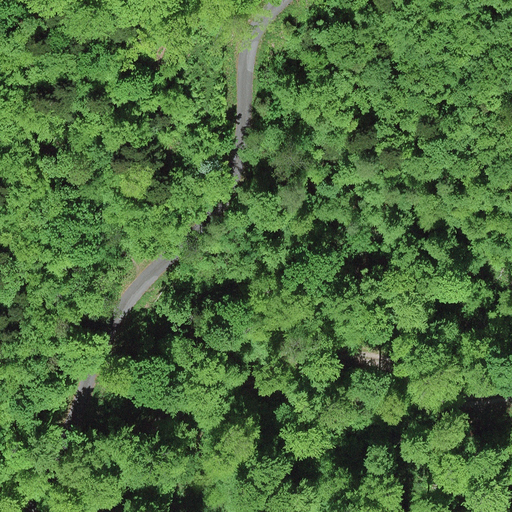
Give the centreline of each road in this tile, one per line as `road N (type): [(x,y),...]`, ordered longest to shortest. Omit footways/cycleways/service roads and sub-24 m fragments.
road 1 (unclassified): [(27,511),(118,315),(152,270),(216,220),(240,176),(248,43),(291,0)]
road 2 (track): [(511,395),(454,399),(355,358),(294,386),(189,403),(129,453),(99,511)]
